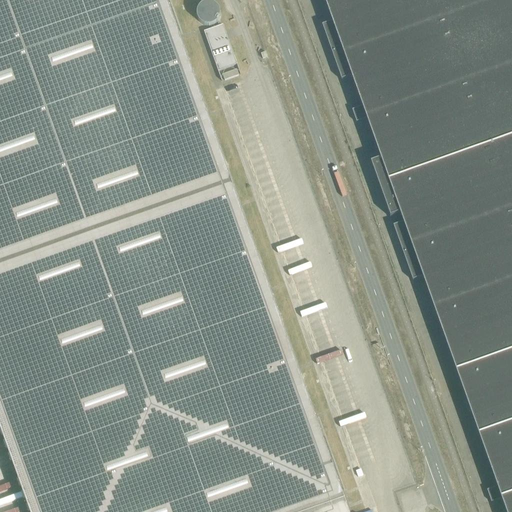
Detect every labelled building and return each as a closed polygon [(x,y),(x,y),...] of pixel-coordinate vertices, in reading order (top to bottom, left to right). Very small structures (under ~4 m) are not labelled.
[(347,511),(345,505),(165,0),(0,0),(0,429),(29,511),(347,511)] [(500,499),(504,511),(511,511),(511,0),(323,0),(331,23),(322,26),(341,81),(351,77),(361,107),(352,111),(356,123),(366,119),(380,160),(371,163),(390,218),(399,214),(403,223),(393,227),(412,281),(422,278),(496,487),(487,491),(491,503),(500,499)] [(196,20),(214,28),(223,9),(204,1),(196,20)] [(225,31),(223,25),(208,31),(204,32),(221,82),(222,81),(218,72),(236,66),(240,75),(228,40),(225,31)] [(239,76),(236,70),(222,75),(224,81),(239,76)] [(350,455),(354,465),(379,455),(375,445),(350,455)]
